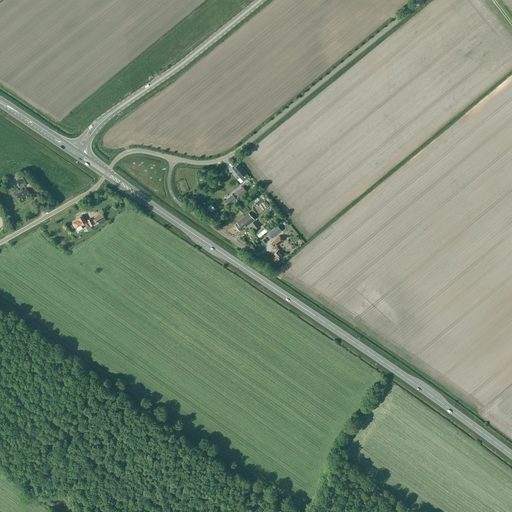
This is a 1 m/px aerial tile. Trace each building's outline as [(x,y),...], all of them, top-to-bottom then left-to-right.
[(235,167),(232,169),(235,171),(238,175),(236,177),(241,183),(243,181),(249,176),(239,163),(235,167)] [(25,175),(16,180),(19,185),(22,183),(24,185),(29,182),(25,175)] [(8,188),(14,185),(10,178),(6,180),(8,182),(5,184),(8,188)] [(236,192),(240,197),(247,192),(243,186),(236,192)] [(22,191),(21,189),(19,190),(20,192),(18,189),(13,191),(13,192),(13,194),(13,195),(14,195),(16,195),(17,195),(20,201),(25,198),(29,195),(26,189),(22,191)] [(258,204),(263,210),(268,205),(264,200),(258,204)] [(94,218),(96,223),(104,218),(101,214),(94,218)] [(78,220),(73,223),(76,228),(76,227),(77,229),(78,229),(79,229),(80,228),(81,227),(80,225),(81,225),(84,223),(86,227),(90,225),(90,226),(93,224),(90,219),(87,220),(87,221),(86,222),(82,215),(77,218),(78,220)] [(248,223),(249,223),(251,221),(248,217),(246,219),(245,220),(245,219),(245,220),(243,217),(237,222),(239,225),(236,226),(240,231),(248,224),(248,223)] [(259,226),(255,220),(251,224),(255,230),(259,226)] [(271,243),(274,246),(278,250),(274,253),(276,256),(274,258),(277,261),(283,256),(279,251),(280,250),(276,246),(284,240),(280,235),(271,243)]
